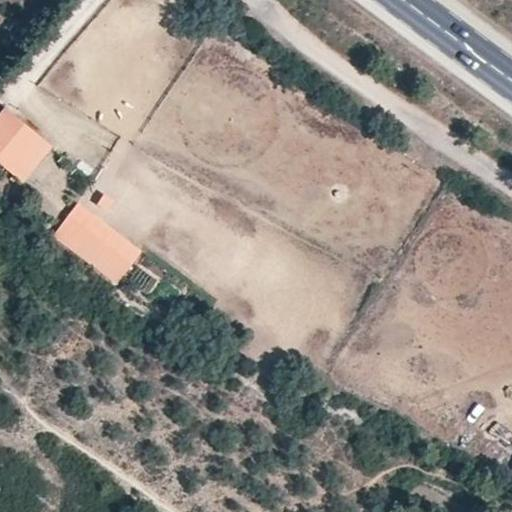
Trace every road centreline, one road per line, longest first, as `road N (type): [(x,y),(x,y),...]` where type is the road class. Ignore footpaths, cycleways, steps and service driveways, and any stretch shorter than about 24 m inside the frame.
road 1 (track): [(239,0),(276,39),(511,194)]
road 2 (track): [(0,366),(25,407),(179,511)]
road 3 (primary): [(511,82),(399,0)]
